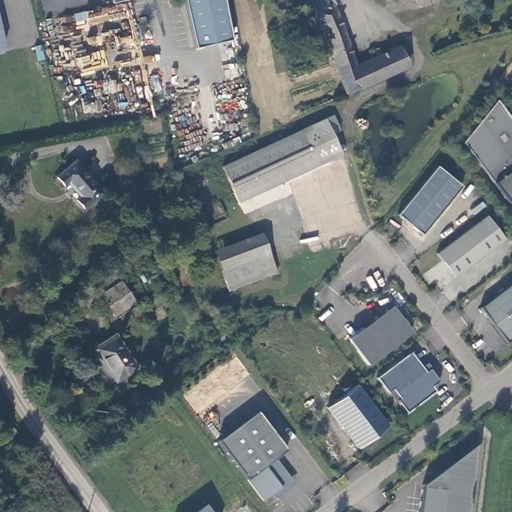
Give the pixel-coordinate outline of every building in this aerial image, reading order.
[(182,0),(194,48),(230,39),(222,0),(182,0)] [(355,66),(334,4),(332,4),(326,6),(324,0),(314,0),(312,1),(344,94),(362,87),(407,66),(399,47),(379,55),(377,49),(368,52),(370,59),(355,66)] [(35,46),(38,60),(45,59),(42,45),(35,46)] [(511,120),(504,110),(462,142),(511,208),(511,120)] [(220,166),(237,203),(342,155),(332,134),(340,130),(333,114),(324,117),(220,166)] [(100,190),(72,160),(53,176),(61,185),(67,180),(80,193),(74,199),(82,207),(100,190)] [(462,186),(437,165),(397,214),(422,235),(462,186)] [(153,240),(174,234),(169,217),(168,214),(147,221),(153,240)] [(169,217),(174,234),(182,231),(177,214),(169,217)] [(505,239),(487,215),(436,253),(454,277),(505,239)] [(276,272),(261,233),(211,252),(227,291),(276,272)] [(135,300),(121,280),(100,294),(113,315),(135,300)] [(511,282),(480,308),(506,343),(511,338),(511,282)] [(361,329),(348,339),(368,365),(410,333),(393,310),(390,313),(388,311),(364,330),(362,331),(361,329)] [(135,369),(130,362),(112,335),(91,348),(110,375),(114,382),(135,369)] [(411,351),(376,377),(388,393),(393,389),(400,398),(397,400),(406,413),(435,391),(432,386),(439,381),(430,368),(426,371),(411,351)] [(357,384),(327,407),(358,448),(388,425),(357,384)] [(257,410),(217,441),(263,501),(291,479),(275,458),(287,449),(257,410)] [(424,511),(474,511),(483,442),(428,485),(424,511)] [(212,511),(207,503),(194,511),(212,511)]
